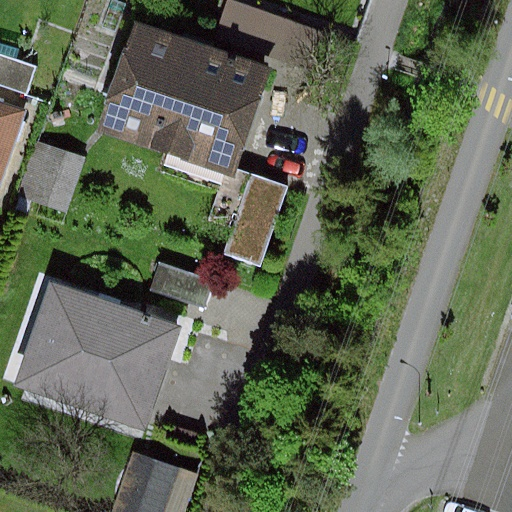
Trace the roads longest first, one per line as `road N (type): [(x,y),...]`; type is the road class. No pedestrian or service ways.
road 1 (residential): [(217,511),(394,0)]
road 2 (residential): [(511,61),(359,511)]
